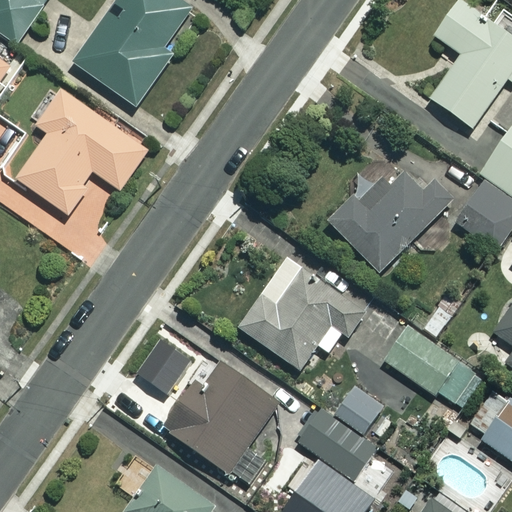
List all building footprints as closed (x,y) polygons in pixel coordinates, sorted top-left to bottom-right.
[(46,0),(0,0),(0,32),(16,44),(46,0)] [(195,11),(178,0),(118,0),(74,65),(135,107),(171,55),(166,52),(195,11)] [(472,129),(506,80),(511,84),(511,19),(493,6),(485,19),(458,0),(433,36),(460,55),(429,100),(472,129)] [(0,78),(8,66),(0,60),(0,78)] [(97,108),(93,113),(58,88),(51,98),(46,94),(31,115),(36,118),(32,124),(47,134),(16,179),(65,214),(93,173),(119,191),(147,150),(112,125),(115,120),(97,108)] [(511,126),(480,175),(511,195),(511,126)] [(446,204),(409,167),(391,185),(381,175),(331,225),(379,272),(446,204)] [(511,222),(511,195),(480,175),(451,219),(495,248),(511,222)] [(316,345),(329,354),(342,335),(348,339),(366,314),(286,258),(237,327),(299,371),(316,345)] [(511,306),(494,333),(511,345),(511,351),(505,363),(511,367),(511,306)] [(484,381),(405,326),(382,359),(434,397),(438,392),(463,410),(484,381)] [(278,404),(222,364),(198,398),(187,391),(162,427),(228,474),(278,404)] [(383,408),(354,387),(333,418),(322,411),(299,444),(354,482),(378,448),(363,437),(383,408)] [(511,400),(509,399),(480,439),(511,461),(511,400)] [(210,511),(213,507),(156,468),(126,511),(210,511)] [(447,511),(432,501),(424,511),(447,511)]
